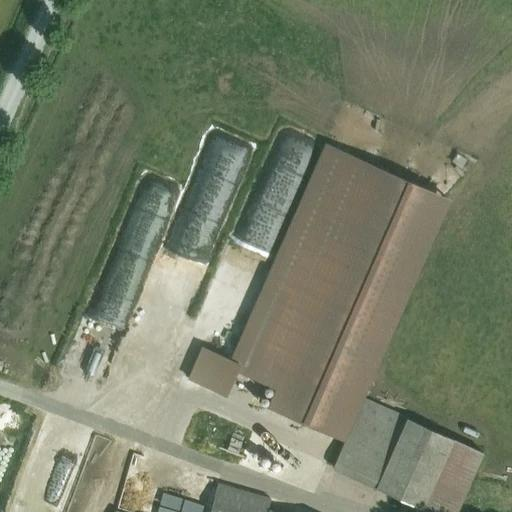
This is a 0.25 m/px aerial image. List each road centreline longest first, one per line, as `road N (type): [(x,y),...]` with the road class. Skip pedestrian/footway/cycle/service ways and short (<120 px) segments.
road 1 (unclassified): [(365,511),(0,380)]
road 2 (unclassified): [(0,112),(47,0)]
